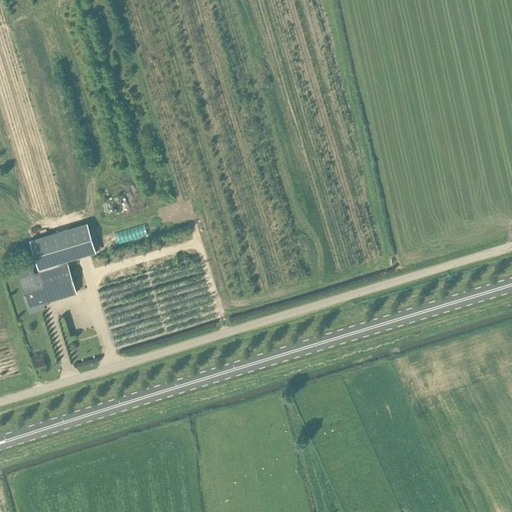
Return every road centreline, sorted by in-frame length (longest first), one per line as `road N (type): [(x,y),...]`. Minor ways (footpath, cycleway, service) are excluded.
road 1 (primary): [(0,444),(511,284)]
road 2 (unclassified): [(0,402),(511,250)]
